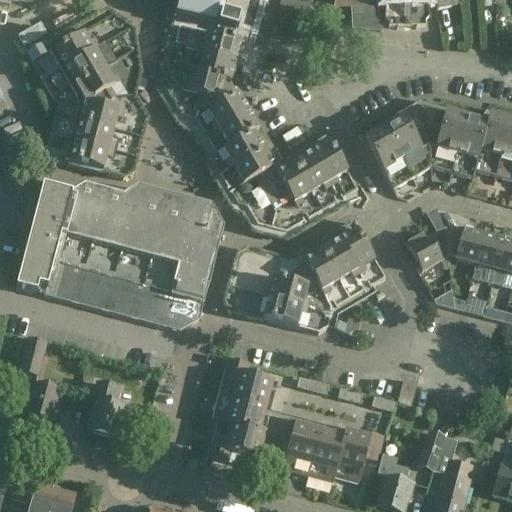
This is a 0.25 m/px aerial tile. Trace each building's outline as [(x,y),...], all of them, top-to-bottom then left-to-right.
[(0,0),(0,9),(8,11),(10,2),(9,0),(0,0)] [(220,42),(253,50),(266,0),(178,0),(173,22),(222,35),(220,42)] [(280,2),(310,7),(310,0),(328,0),(333,11),(351,11),(351,30),(381,33),(376,12),(373,0),(280,0),(280,2)] [(406,32),(405,0),(373,0),(376,12),(383,12),(384,24),(388,27),(388,32),(406,32)] [(432,0),(405,0),(406,32),(425,31),(425,27),(428,23),(428,11),(435,11),(432,0)] [(432,0),(435,11),(437,11),(437,12),(453,9),(451,0),(432,0)] [(511,6),(500,8),(502,26),(511,25),(511,6)] [(129,58),(132,43),(123,27),(107,23),(101,26),(82,37),(53,55),(84,107),(79,125),(71,124),(75,111),(63,107),(49,161),(59,164),(82,170),(123,181),(123,179),(130,175),(131,176),(145,123),(132,100),(138,77),(129,58)] [(258,55),(178,31),(164,83),(163,91),(179,120),(195,124),(215,158),(212,167),(237,209),(246,211),(257,229),(285,236),(344,202),(341,195),(343,188),(350,184),(325,142),(282,167),(261,132),(257,133),(228,88),(232,77),(251,82),(258,55)] [(487,121),(438,107),(421,103),(404,113),(361,139),(389,186),(393,194),(397,200),(407,203),(433,188),(480,201),(511,209),(511,118),(490,113),(487,121)] [(39,198),(13,292),(43,299),(162,331),(177,334),(179,335),(199,323),(207,291),(219,245),(223,232),(210,210),(137,190),(122,200),(84,189),(84,190),(70,198),(41,190),(39,198)] [(328,331),(331,318),(332,315),(372,290),(374,289),(385,282),(357,237),(356,235),(352,230),(344,227),(336,233),(334,239),(289,265),(246,254),(237,259),(228,297),(226,304),(231,314),(318,336),(328,332),(328,331)] [(463,237),(444,231),(448,256),(458,259),(457,261),(475,266),(483,236),(484,234),(466,230),(463,237)] [(423,234),(404,245),(421,274),(440,263),(439,261),(448,256),(444,231),(436,235),(427,240),(423,234)] [(475,266),(472,281),(491,287),(495,270),(503,241),(483,236),(475,266)] [(495,270),(491,287),(501,290),(505,274),(511,275),(511,241),(503,240),(503,241),(495,270)] [(451,293),(434,304),(436,309),(454,313),(451,293)] [(455,312),(463,314),(465,306),(466,305),(453,301),(455,312)] [(463,314),(463,316),(473,318),(475,309),(465,306),(463,314)] [(511,327),(511,317),(495,313),(492,323),(511,327)] [(28,341),(20,374),(39,379),(47,346),(28,341)] [(134,353),(163,362),(166,353),(137,344),(134,353)] [(225,373),(246,378),(248,368),(224,361),(221,372),(225,373)] [(218,424),(212,448),(230,453),(258,460),(265,435),(264,434),(277,386),(246,378),(225,373),(212,422),(218,424)] [(304,392),(306,384),(298,382),(296,390),(304,392)] [(306,384),(304,392),(311,394),(313,386),(306,384)] [(29,386),(25,403),(31,405),(27,419),(49,424),(57,394),(29,386)] [(313,386),(311,394),(318,396),(321,388),(313,386)] [(402,386),(395,409),(410,413),(416,389),(402,386)] [(96,400),(87,434),(114,442),(123,410),(115,408),(119,393),(94,387),(91,399),(96,400)] [(321,388),(318,396),(326,398),(328,390),(321,388)] [(344,403),(347,394),(339,392),(337,401),(344,403)] [(496,411),(503,397),(492,392),(485,406),(496,411)] [(347,394),(344,403),(352,405),(354,396),(347,394)] [(354,396),(352,405),(359,407),(362,398),(354,396)] [(378,412),(381,403),(373,401),(371,410),(378,412)] [(381,403),(378,412),(386,414),(388,405),(381,403)] [(395,407),(388,405),(386,414),(393,416),(395,407)] [(286,457),(284,466),(282,473),(332,486),(333,480),(357,487),(364,462),(370,441),(345,434),(344,435),(290,420),(283,446),(289,447),(286,457)] [(455,423),(445,420),(442,432),(452,435),(455,423)] [(510,505),(511,499),(511,424),(506,445),(507,445),(505,453),(504,453),(491,499),(510,505)] [(432,474),(436,461),(441,439),(428,435),(418,469),(432,474)] [(370,438),(370,441),(364,462),(376,466),(383,441),(370,438)] [(441,439),(436,461),(448,464),(452,465),(457,444),(441,439)] [(281,445),(279,455),(286,457),(289,447),(283,446),(281,445)] [(230,453),(212,448),(206,446),(202,459),(227,465),(230,453)] [(286,457),(279,455),(276,464),(284,466),(286,457)] [(452,465),(448,464),(444,479),(443,479),(434,511),(461,511),(468,485),(462,484),(466,469),(452,465)] [(384,481),(377,509),(388,511),(403,511),(406,503),(408,504),(412,488),(404,486),(407,474),(393,470),(390,482),(384,481)] [(35,488),(29,511),(70,511),(74,498),(35,488)]
